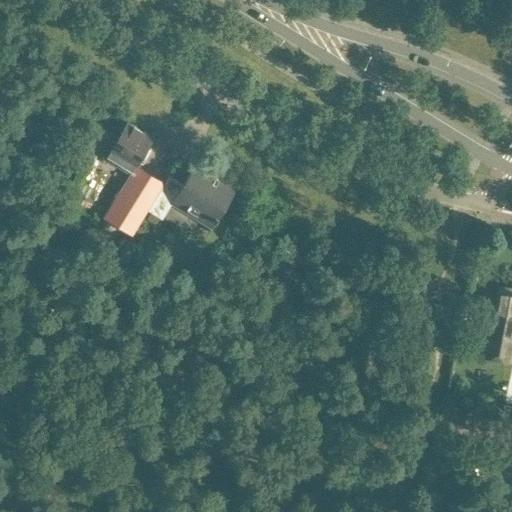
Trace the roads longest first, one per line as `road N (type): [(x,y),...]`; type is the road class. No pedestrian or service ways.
road 1 (unclassified): [(506,169),(483,205),(362,166),(84,0)]
road 2 (tertiary): [(237,0),(506,169)]
road 3 (tertiary): [(511,100),(463,73),(260,0)]
